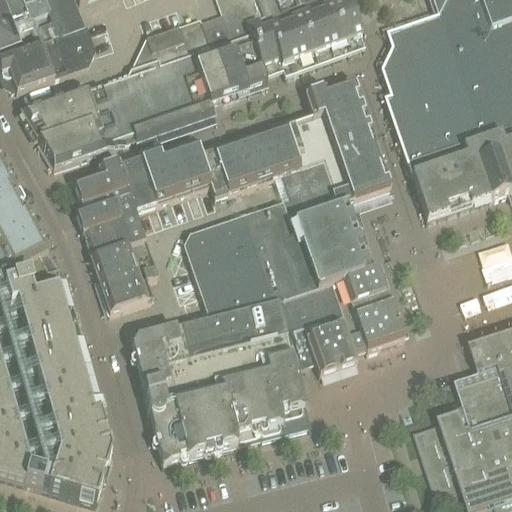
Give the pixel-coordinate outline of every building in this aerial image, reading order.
[(0,0),(0,26),(7,23),(26,16),(24,10),(19,0),(0,0)] [(19,0),(24,10),(45,2),(48,0),(19,0)] [(215,0),(223,21),(227,31),(245,24),(251,41),(265,85),(281,79),(283,85),(364,55),(343,0),(215,0)] [(511,24),(511,0),(446,0),(445,3),(430,8),(435,24),(504,1),(511,24)] [(511,24),(504,1),(435,24),(385,40),(390,55),(380,77),(389,104),(383,105),(412,188),(425,227),(509,200),(511,208),(511,207),(511,24)] [(201,25),(146,44),(127,84),(106,91),(21,121),(53,176),(99,160),(99,159),(135,146),(136,147),(213,120),(210,111),(267,92),(265,85),(251,41),(245,24),(227,31),(223,21),(202,28),(201,25)] [(0,54),(17,48),(7,23),(0,26),(0,54)] [(87,32),(84,33),(61,42),(0,62),(0,78),(2,83),(12,88),(16,98),(88,73),(95,58),(87,32)] [(378,275),(369,278),(346,211),(389,196),(352,89),(325,98),(323,94),(303,101),(308,117),(271,129),(274,136),(233,150),(221,154),(219,147),(196,154),(193,143),(98,175),(100,182),(72,192),(81,218),(74,221),(81,241),(82,240),(91,265),(89,266),(109,321),(152,306),(146,289),(157,285),(135,219),(209,193),(214,207),(249,194),(280,183),(288,207),(188,242),(183,254),(208,327),(180,334),(128,346),(161,473),(237,454),(310,435),(295,377),(314,371),(318,383),(356,370),(354,364),(403,347),(378,275)] [(24,209),(19,199),(14,195),(0,167),(0,281),(11,278),(38,264),(47,259),(24,214),(24,209)] [(42,273),(38,264),(11,278),(0,281),(0,484),(93,511),(94,511),(109,463),(57,277),(54,278),(52,271),(42,273)] [(191,320),(177,324),(180,333),(194,330),(191,320)] [(511,511),(511,346),(470,360),(477,384),(453,391),(460,413),(464,425),(412,441),(418,459),(424,476),(435,511),(461,503),(463,509),(464,511),(511,511)]
